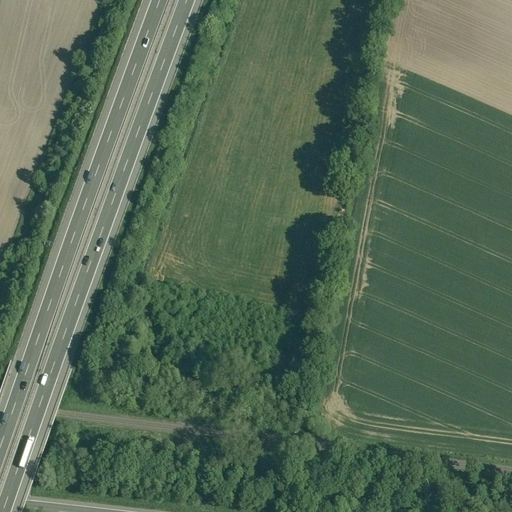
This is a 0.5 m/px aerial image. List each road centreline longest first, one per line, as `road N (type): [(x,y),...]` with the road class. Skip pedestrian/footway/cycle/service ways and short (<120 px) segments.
road 1 (motorway): [(4,511),(190,0)]
road 2 (motorway): [(166,0),(0,453)]
